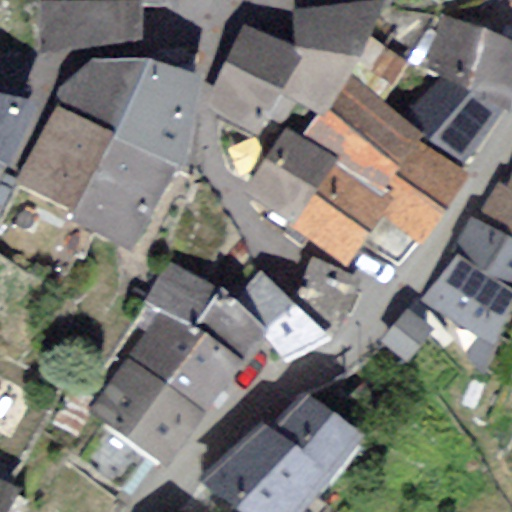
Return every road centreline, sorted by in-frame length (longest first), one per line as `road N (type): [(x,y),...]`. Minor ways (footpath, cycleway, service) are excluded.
road 1 (residential): [(185,35),(209,70),(206,122),(239,209),(390,302)]
road 2 (tertiary): [(146,511),(262,398),(390,302)]
road 3 (track): [(194,0),(185,35),(0,65)]
road 4 (tertiary): [(390,302),(511,121)]
road 5 (residential): [(0,194),(51,88),(53,58)]
